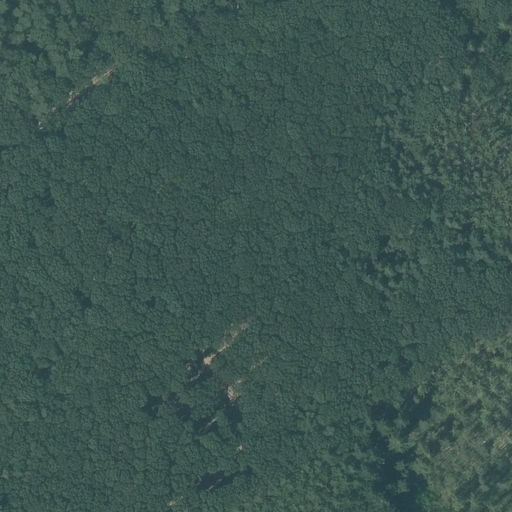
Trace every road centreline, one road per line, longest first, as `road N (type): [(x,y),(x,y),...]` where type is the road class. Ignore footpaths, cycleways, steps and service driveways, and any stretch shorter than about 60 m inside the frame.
road 1 (track): [(257,511),(203,390),(74,236),(62,105)]
road 2 (unknown): [(374,0),(376,17),(418,78),(435,179),(425,320)]
road 3 (track): [(0,147),(219,0)]
road 4 (unknown): [(0,111),(177,0)]
road 5 (unknown): [(438,358),(379,402),(372,465),(388,511)]
